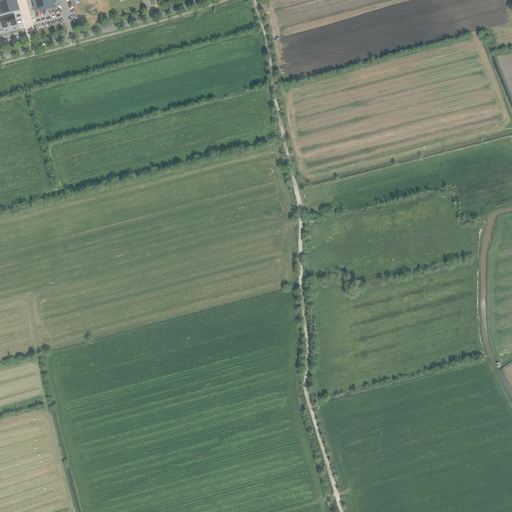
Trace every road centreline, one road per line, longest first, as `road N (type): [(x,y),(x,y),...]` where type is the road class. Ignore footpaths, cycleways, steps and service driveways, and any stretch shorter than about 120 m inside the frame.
road 1 (track): [(295,185),(305,387),(341,511)]
road 2 (tertiary): [(0,57),(206,0)]
road 3 (track): [(295,185),(253,0)]
